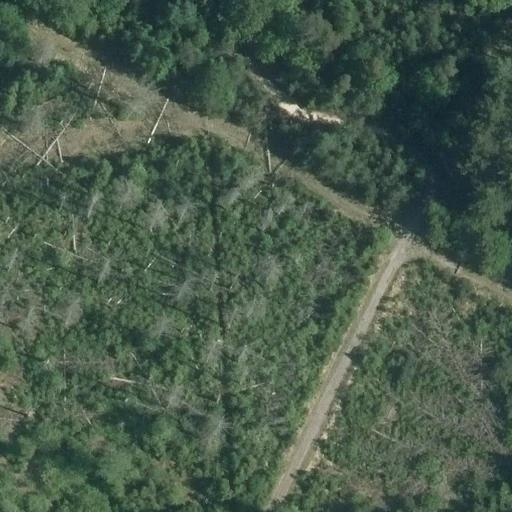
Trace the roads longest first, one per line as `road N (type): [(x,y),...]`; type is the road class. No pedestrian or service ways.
road 1 (track): [(271,511),(441,172)]
road 2 (track): [(441,172),(400,140),(292,108),(260,75),(218,0)]
road 3 (unknown): [(191,110),(43,41)]
road 4 (track): [(441,172),(511,34)]
road 5 (track): [(511,292),(405,236)]
